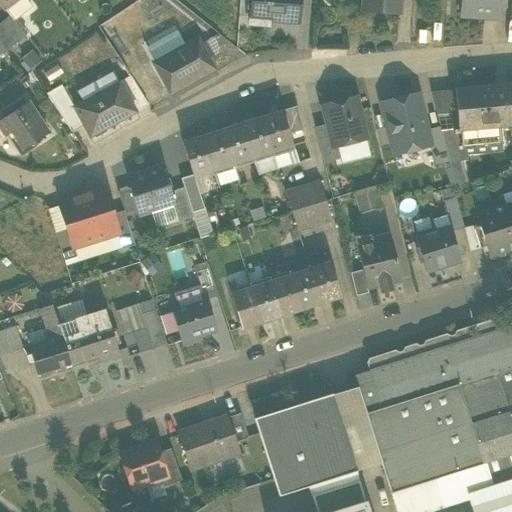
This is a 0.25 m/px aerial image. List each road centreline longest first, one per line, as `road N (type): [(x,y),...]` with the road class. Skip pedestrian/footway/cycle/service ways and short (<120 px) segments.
road 1 (residential): [(511,52),(277,68),(51,184),(0,167)]
road 2 (residential): [(0,443),(511,281)]
